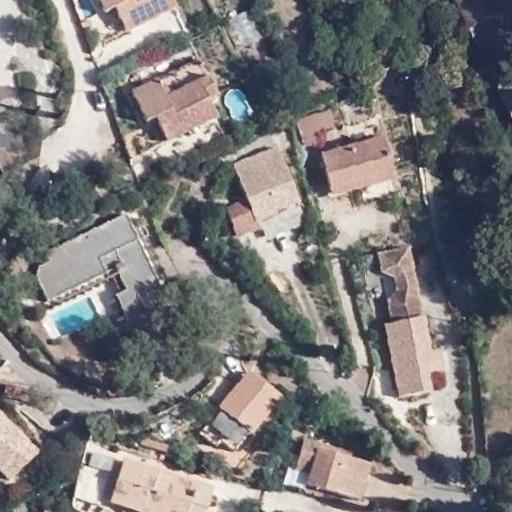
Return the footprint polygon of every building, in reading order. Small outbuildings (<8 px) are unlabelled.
[(99,0),(100,1),(103,0),(112,0),(121,19),(163,0),(99,0)] [(462,0),(467,9),(485,0),(462,0)] [(77,10),(80,16),(88,13),(85,6),(77,10)] [(153,106),(163,128),(213,104),(204,87),(212,83),(196,49),(129,80),(144,110),(153,106)] [(316,128),(314,119),(332,113),(328,99),(309,105),(309,103),(295,107),(303,132),(316,128)] [(387,160),(370,127),(320,154),(337,186),(387,160)] [(224,196),(237,223),(252,217),(249,211),(271,202),(269,198),(289,189),(267,136),(226,153),(241,188),(224,196)] [(161,196),(179,193),(185,181),(180,166),(175,164),(161,196)] [(180,166),(185,181),(189,170),(180,166)] [(174,204),(179,193),(161,196),(161,198),(174,204)] [(128,281),(152,271),(120,203),(40,241),(45,252),(33,257),(32,264),(42,287),(108,256),(119,278),(109,282),(121,307),(137,300),(128,281)] [(385,288),(389,311),(393,310),(420,305),(406,236),(375,242),(379,260),(391,265),(393,280),(385,288)] [(160,288),(152,271),(128,281),(137,300),(160,288)] [(420,305),(393,310),(389,311),(381,313),(396,383),(428,378),(424,360),(437,357),(433,337),(428,338),(420,305)] [(424,360),(428,378),(431,375),(437,366),(437,357),(424,360)] [(252,379),(259,371),(244,360),(238,367),(252,379)] [(273,383),(259,371),(252,379),(238,367),(197,420),(213,432),(217,426),(229,436),(273,383)] [(32,435),(0,402),(0,459),(4,463),(32,435)] [(338,445),(300,432),(293,459),(304,463),(303,472),(353,487),(363,456),(337,447),(338,445)] [(185,485),(194,489),(199,490),(203,474),(172,462),(170,469),(146,461),(147,455),(119,445),(107,484),(122,489),(178,507),(185,485)] [(99,477),(71,469),(68,485),(95,493),(99,477)] [(187,511),(194,489),(185,485),(178,507),(122,489),(120,498),(151,511),(187,511)] [(65,511),(40,494),(27,511),(65,511)]
